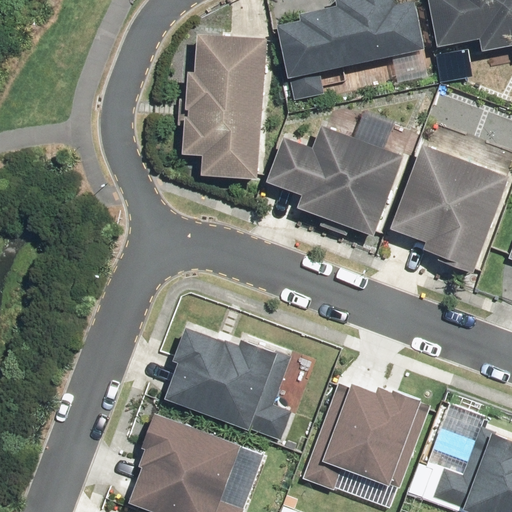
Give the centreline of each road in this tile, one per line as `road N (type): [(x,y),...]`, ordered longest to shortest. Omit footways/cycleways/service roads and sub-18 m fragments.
road 1 (residential): [(511,353),(226,250),(164,245)]
road 2 (residential): [(164,245),(137,276),(50,511)]
road 3 (residential): [(171,0),(149,26),(123,97),(125,149),(164,245)]
